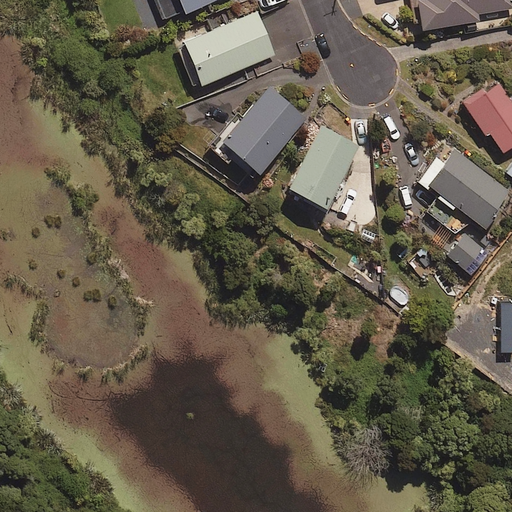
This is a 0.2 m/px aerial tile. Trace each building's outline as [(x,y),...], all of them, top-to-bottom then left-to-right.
[(158,0),(165,17),(207,0),(158,0)] [(475,13),(511,7),(511,6),(511,0),(415,0),(419,28),(476,19),(475,13)] [(196,84),(273,54),(256,11),(179,41),(196,84)] [(501,151),(511,143),(511,103),(494,77),(461,100),(485,133),(488,131),(501,151)] [(252,176),(304,118),(268,85),(215,143),(252,176)] [(322,208),(357,145),(320,124),(285,187),(322,208)] [(481,226),(508,190),(450,147),(439,162),(434,157),(418,178),(481,226)] [(470,273),(487,252),(462,232),(446,254),(470,273)]
